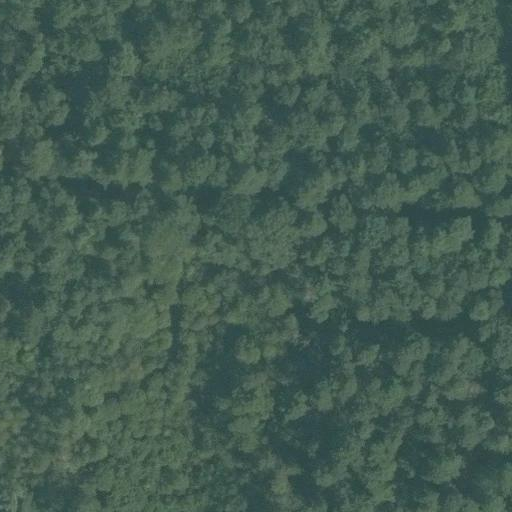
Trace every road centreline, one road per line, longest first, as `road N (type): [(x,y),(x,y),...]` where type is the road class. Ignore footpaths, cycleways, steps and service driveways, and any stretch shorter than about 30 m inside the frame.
road 1 (track): [(511,224),(0,182)]
road 2 (track): [(476,0),(511,232)]
